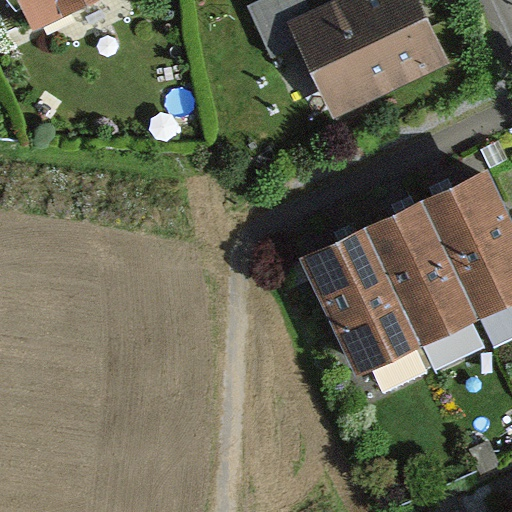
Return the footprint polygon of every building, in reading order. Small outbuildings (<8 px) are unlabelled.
[(18,0),(32,28),(92,0),(18,0)] [(338,0),(340,4),(297,24),(338,110),(448,60),(420,0),(338,0)] [(511,215),(488,164),(427,193),(482,307),(511,292),(511,215)] [(427,193),(367,222),(422,336),(482,307),(427,193)] [(367,222),(307,251),(362,365),(422,336),(367,222)] [(511,315),(485,321),(490,344),(511,339),(511,315)]
